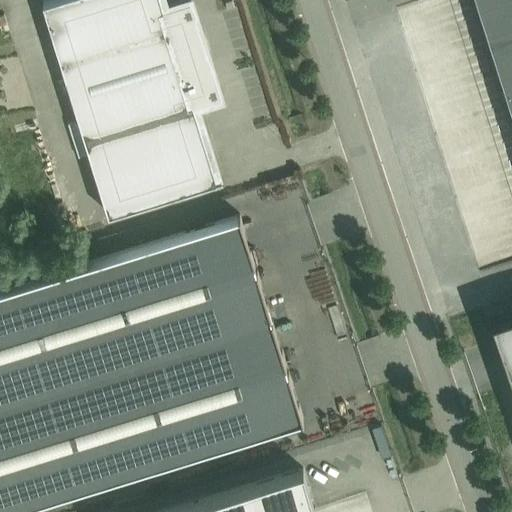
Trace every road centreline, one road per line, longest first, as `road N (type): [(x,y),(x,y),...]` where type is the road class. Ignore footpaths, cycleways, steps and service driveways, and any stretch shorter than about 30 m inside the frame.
road 1 (unclassified): [(482,511),(303,0)]
road 2 (unknown): [(228,0),(277,164),(352,139)]
